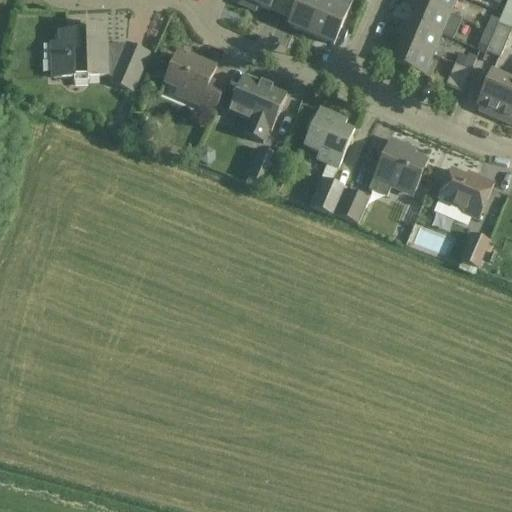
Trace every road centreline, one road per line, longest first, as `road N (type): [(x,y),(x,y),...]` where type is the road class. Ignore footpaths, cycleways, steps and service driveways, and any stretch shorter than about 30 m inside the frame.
road 1 (residential): [(175,0),(221,39),(342,86)]
road 2 (residential): [(342,86),(511,157)]
